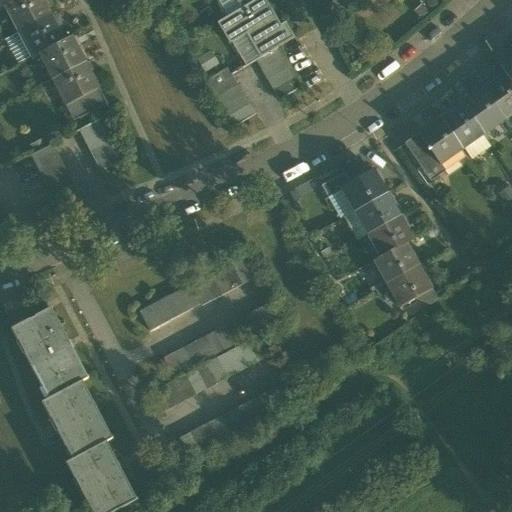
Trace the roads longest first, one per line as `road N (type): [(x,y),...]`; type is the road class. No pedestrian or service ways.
road 1 (residential): [(0,270),(173,207),(360,115),(495,0)]
road 2 (track): [(162,511),(380,353),(494,511)]
